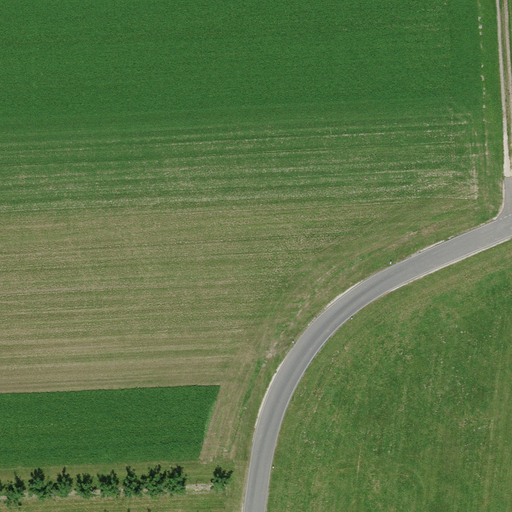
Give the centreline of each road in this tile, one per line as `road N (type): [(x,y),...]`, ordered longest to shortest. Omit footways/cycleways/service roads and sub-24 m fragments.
road 1 (unclassified): [(511,226),(366,292),(312,338),(265,438),(256,511)]
road 2 (track): [(511,154),(502,0)]
